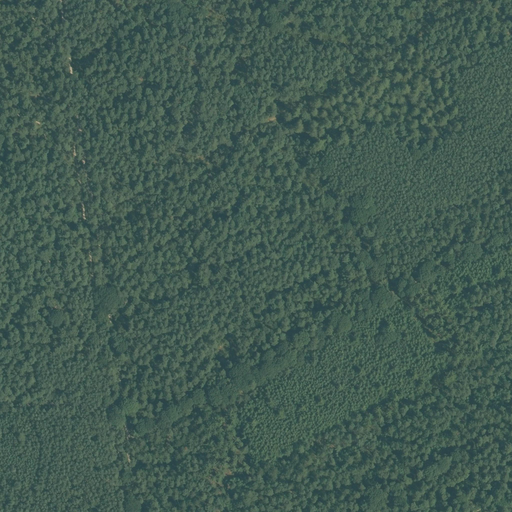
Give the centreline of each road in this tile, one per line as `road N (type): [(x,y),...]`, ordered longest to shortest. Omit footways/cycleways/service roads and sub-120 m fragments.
road 1 (track): [(116,447),(511,226)]
road 2 (track): [(94,217),(480,0)]
road 3 (track): [(274,117),(494,439)]
road 4 (track): [(81,142),(137,511)]
road 5 (track): [(191,499),(511,336)]
road 6 (track): [(360,511),(511,430)]
